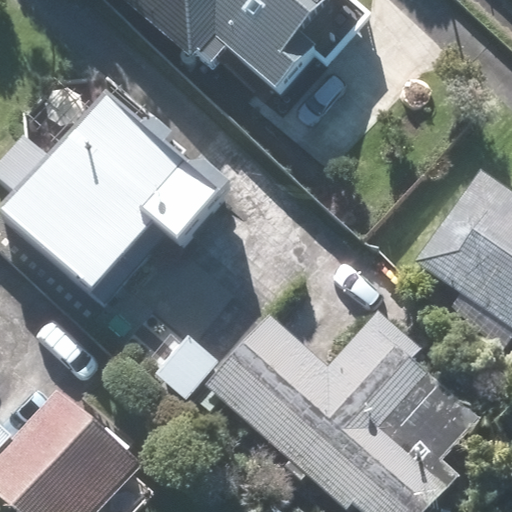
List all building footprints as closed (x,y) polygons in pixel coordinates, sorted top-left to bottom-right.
[(111,0),(190,74),(213,49),(270,103),(307,63),(316,72),(360,25),(334,1),(334,0),(111,0)] [(0,231),(82,303),(143,232),(172,258),(225,198),(195,172),(183,186),(94,108),(40,171),(18,153),(0,173),(0,200),(8,208),(0,217),(0,231)] [(456,324),(502,358),(510,348),(511,350),(511,208),(475,181),(407,271),(464,314),(456,324)] [(327,380),(266,325),(202,394),(330,511),(433,511),(439,507),(417,487),(467,432),(403,373),(414,361),(376,326),(327,380)] [(214,371),(185,344),(150,382),(179,409),(214,371)] [(0,511),(136,511),(145,502),(125,484),(133,476),(51,402),(10,448),(0,439),(0,511)]
